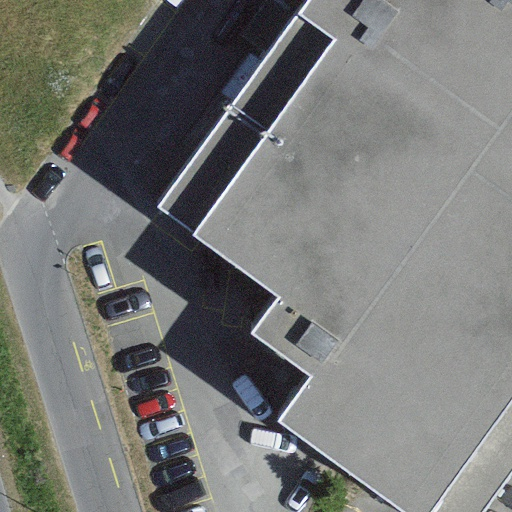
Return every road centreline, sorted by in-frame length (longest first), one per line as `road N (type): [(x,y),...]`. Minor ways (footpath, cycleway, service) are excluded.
road 1 (residential): [(112,511),(12,205)]
road 2 (residential): [(12,205),(183,0)]
